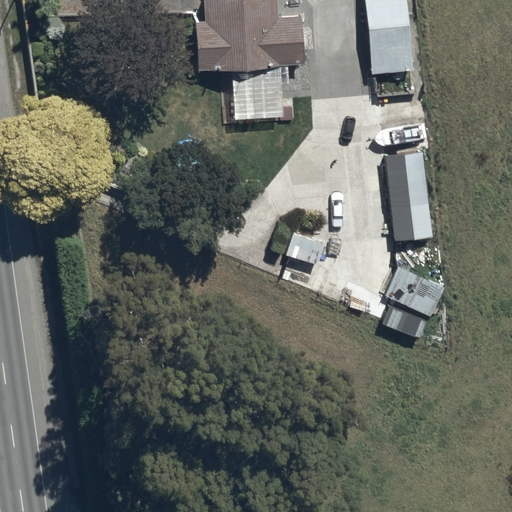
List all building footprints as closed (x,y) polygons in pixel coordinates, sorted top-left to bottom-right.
[(275,0),(201,0),(202,21),(194,22),(196,71),(270,68),(270,64),(301,63),(299,14),(276,15),(275,0)] [(403,0),(361,0),(367,74),(408,71),(403,0)] [(511,24),(429,13),(425,65),(511,75),(511,24)] [(124,136),(124,139),(125,141),(125,143),(126,145),(126,147),(127,149),(128,151),(130,153),(131,155),(133,156),(134,158),(136,159),(138,160),(140,161),(142,162),(145,163),(147,163),(149,164),(151,164),(154,163),(156,163),(158,163),(160,162),(162,161),(164,160),(166,158),(168,157),(170,155),(171,154),(173,152),(174,150),(175,148),(176,146),(176,144),(177,141),(177,139),(177,137),(177,134),(177,133),(176,131),(176,129),(175,126),(174,124),(172,122),(171,121),(170,119),(168,117),(166,116),(164,115),(162,113),(160,112),(158,112),(156,111),(154,111),(151,111),(149,111),(147,111),(144,111),(142,112),(140,113),(138,114),(136,115),(134,116),(133,118),(131,120),(129,121),(128,123),(127,125),(126,127),(125,130),(125,132),(125,134),(124,136)] [(418,151),(381,155),(391,241),(428,236),(418,151)] [(288,233),(280,254),(314,265),(321,243),(288,233)] [(440,288),(396,266),(383,294),(427,316),(440,288)]
